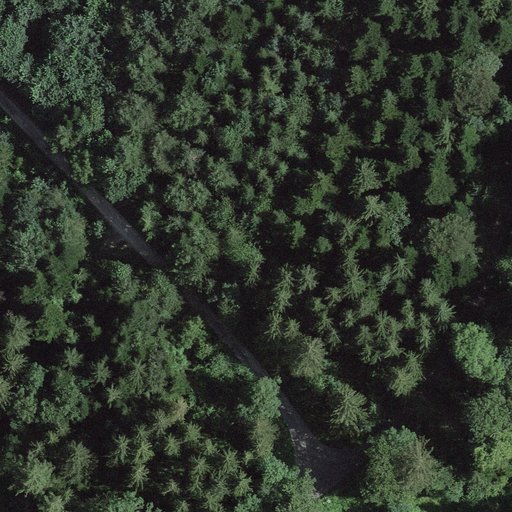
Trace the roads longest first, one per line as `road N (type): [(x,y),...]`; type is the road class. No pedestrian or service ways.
road 1 (track): [(332,478),(279,404),(0,98)]
road 2 (track): [(291,511),(375,449),(423,393),(470,311),(511,180)]
road 3 (track): [(0,421),(137,244)]
